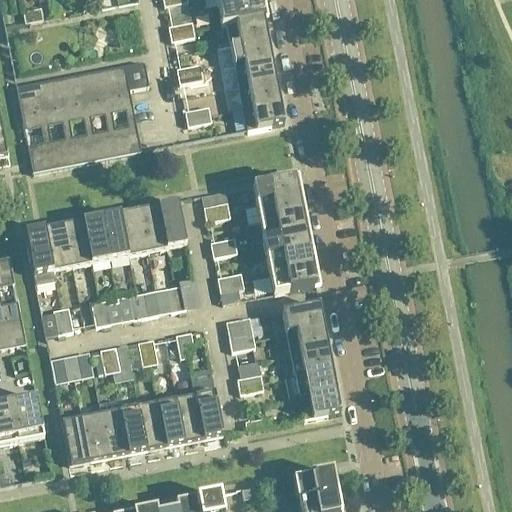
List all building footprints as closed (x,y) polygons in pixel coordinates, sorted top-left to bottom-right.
[(184,6),(182,0),(177,0),(162,3),(164,11),(187,6),(184,6)] [(266,11),(263,0),(219,0),(215,1),(219,20),(266,11)] [(25,27),(42,23),(40,11),(22,14),(25,27)] [(265,31),(263,21),(268,20),(266,11),(219,20),(221,30),(226,29),(228,39),(265,31)] [(189,34),(188,27),(191,27),(191,26),(168,31),(169,38),(193,34),(189,34)] [(269,51),(266,38),(267,38),(266,34),(265,34),(265,31),(228,39),(231,58),(269,51)] [(191,42),(190,35),(193,34),(169,38),(171,46),(194,41),(191,42)] [(272,70),(270,60),(271,59),(270,55),(269,55),(269,51),(231,58),(235,77),(272,70)] [(141,157),(140,155),(129,94),(148,90),(144,66),(102,74),(119,161),(141,157)] [(198,77),(196,70),(199,69),(176,73),(177,81),(201,76),(198,77)] [(276,89),(274,81),(275,81),(275,76),(274,76),(272,70),(235,77),(239,97),(276,89)] [(80,78),(97,166),(115,162),(119,161),(102,74),(80,78)] [(199,84),(198,77),(201,76),(177,81),(179,88),(202,84),(202,83),(199,84)] [(75,170),(89,167),(97,166),(80,78),(80,79),(58,83),(75,170)] [(37,87),(54,174),(75,170),(58,83),(44,86),(37,87)] [(29,165),(31,178),(54,174),(37,87),(20,90),(16,91),(30,165),(29,165)] [(280,109),(279,102),(280,102),(279,97),(278,98),(276,89),(239,97),(243,116),(280,109)] [(284,123),(283,119),(282,119),(280,109),(243,116),(246,134),(247,136),(271,131),(270,130),(284,127),(283,123),(284,123)] [(206,119),(205,112),(208,111),(184,116),(186,123),(209,119),(209,118),(206,119)] [(207,126),(206,119),(209,119),(186,123),(187,131),(211,126),(207,126)] [(303,200),(298,177),(279,180),(280,185),(267,188),(267,187),(252,190),(256,209),(303,200)] [(306,218),(303,200),(256,209),(259,227),(306,218)] [(166,253),(186,249),(177,205),(166,207),(166,206),(162,207),(162,208),(158,209),(166,253)] [(225,215),(223,208),(226,207),(203,212),(204,219),(228,215),(228,214),(225,215)] [(166,253),(158,209),(148,211),(147,210),(143,211),(143,212),(139,213),(147,257),(166,253)] [(147,257),(139,213),(129,215),(129,214),(124,215),(124,216),(120,216),(120,217),(128,260),(147,257)] [(226,222),(225,215),(228,215),(204,219),(206,227),(229,222),(226,222)] [(128,260),(120,217),(120,216),(110,218),(110,217),(105,218),(105,219),(101,220),(109,264),(128,260)] [(310,235),(306,218),(259,227),(262,245),(310,235)] [(109,264),(101,220),(91,222),(91,221),(86,222),(87,223),(82,224),(90,268),(109,264)] [(90,268),(82,224),(72,226),(72,225),(68,226),(68,227),(63,227),(63,228),(72,272),(90,268)] [(72,272),(63,228),(63,227),(53,229),(53,228),(49,229),(49,230),(44,231),(44,232),(53,275),(72,272)] [(35,289),(55,286),(53,275),(44,232),(44,231),(35,233),(34,232),(30,233),(30,234),(24,235),(27,251),(26,252),(27,256),(28,256),(29,259),(28,259),(29,264),(30,263),(35,289)] [(313,253),(310,235),(262,245),(266,262),(313,253)] [(232,250),(230,243),(233,243),(233,242),(210,247),(211,254),(235,250),(232,250)] [(233,258),(232,251),(235,250),(211,254),(213,262),(236,257),(233,258)] [(316,271),(313,253),(266,262),(269,280),(316,271)] [(11,273),(12,272),(10,260),(9,259),(0,261),(0,336),(3,353),(25,348),(10,273),(11,273)] [(320,290),(316,271),(269,280),(273,299),(320,290)] [(238,286),(237,279),(240,278),(217,282),(218,290),(242,285),(238,286)] [(240,293),(239,286),(242,285),(218,290),(220,297),(238,294),(243,293),(243,292),(240,293)] [(185,314),(181,290),(173,292),(178,315),(185,314)] [(178,315),(173,292),(154,295),(159,319),(178,315)] [(240,305),(238,294),(220,297),(222,308),(240,305)] [(159,319),(154,295),(136,299),(140,323),(159,319)] [(140,323),(136,299),(128,300),(133,324),(140,323)] [(110,328),(105,305),(106,308),(99,309),(98,306),(102,330),(110,328)] [(102,330),(98,306),(98,310),(91,311),(91,308),(90,308),(95,331),(102,330)] [(322,323),(319,308),(282,315),(286,338),(323,330),(323,328),(324,327),(323,323),(322,323)] [(72,336),(68,312),(67,312),(68,315),(61,317),(60,314),(65,337),(72,336)] [(65,337),(60,314),(61,317),(54,318),(53,315),(52,315),(57,339),(65,337)] [(253,344),(252,337),(249,322),(225,327),(229,349),(253,344)] [(328,349),(327,344),(326,344),(323,330),(286,338),(290,359),(327,352),(327,349),(328,349)] [(190,337),(182,339),(185,352),(193,351),(190,337)] [(185,352),(182,339),(175,340),(179,364),(180,363),(179,360),(186,359),(187,362),(185,352)] [(157,368),(152,344),(145,346),(149,369),(150,369),(149,366),(156,365),(157,368)] [(255,352),(253,344),(229,349),(231,356),(255,352)] [(149,369),(145,346),(137,347),(142,371),(142,368),(149,366),(149,369)] [(119,375),(115,352),(107,353),(112,377),(111,374),(118,372),(119,375)] [(332,370),(331,365),(330,365),(327,352),(290,359),(294,381),(332,374),(331,370),(332,370)] [(112,377),(107,353),(99,355),(104,378),(104,375),(111,374),(111,377),(112,377)] [(82,383),(77,359),(69,361),(74,384),(74,381),(81,380),(81,383),(82,383)] [(74,384),(69,361),(62,362),(66,386),(67,386),(66,382),(73,381),(74,384)] [(195,399),(203,443),(223,439),(214,395),(214,396),(210,374),(190,378),(195,399)] [(336,391),(335,386),(334,387),(332,374),(294,381),(285,383),(289,405),(299,403),(336,395),(335,391),(336,391)] [(258,387),(257,380),(260,379),(236,383),(238,391),(261,386),(258,387)] [(260,394),(258,387),(261,387),(261,386),(238,391),(239,399),(263,394),(260,394)] [(340,412),(339,408),(338,408),(336,395),(299,403),(303,425),(327,420),(327,419),(340,416),(339,412),(340,412)] [(203,443),(195,399),(176,403),(184,447),(203,443)] [(43,442),(35,400),(9,405),(18,447),(43,442)] [(184,447),(176,403),(157,407),(165,451),(184,447)] [(128,458),(119,414),(117,404),(98,408),(100,418),(109,462),(128,458)] [(0,450),(18,447),(9,405),(0,406),(0,450)] [(165,451),(157,407),(138,410),(146,454),(165,451)] [(146,454),(138,410),(119,414),(128,458),(146,454)] [(109,462),(100,418),(81,421),(90,465),(90,466),(109,462)] [(90,465),(81,421),(61,425),(70,469),(90,466),(90,465)] [(266,429),(265,422),(268,422),(268,421),(245,426),(246,434),(270,429),(266,429)] [(29,460),(21,462),(23,470),(30,468),(29,460)] [(336,497),(332,475),(292,483),(293,483),(297,505),(336,497)] [(262,500),(260,491),(241,494),(243,504),(243,502),(261,498),(262,500)] [(339,511),(336,497),(297,505),(298,511),(339,511)] [(222,511),(220,498),(198,502),(199,511),(222,511)] [(199,511),(198,502),(176,506),(178,511),(177,511),(199,511)]
